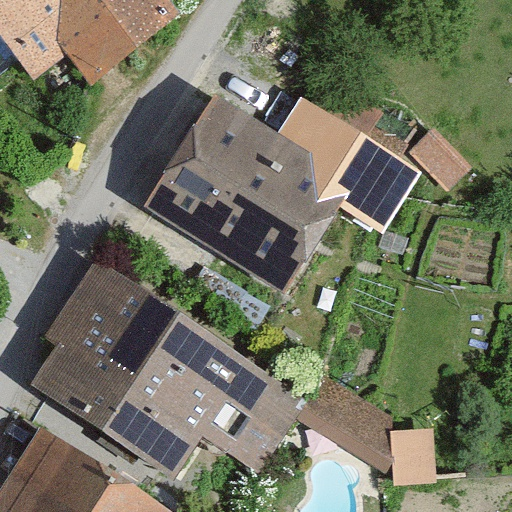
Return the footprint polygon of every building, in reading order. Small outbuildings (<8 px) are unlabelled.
[(183,0),(0,0),(0,16),(44,75),(82,46),(108,81),(195,16),(183,0)] [(236,89),(161,202),(307,298),(366,209),(395,228),(433,169),(314,91),(291,125),(236,89)] [(313,385),(108,255),(64,325),(86,339),(54,389),(236,505),(313,385)] [(418,481),(443,439),(326,368),(301,411),(418,481)] [(187,511),(51,429),(0,511),(187,511)]
